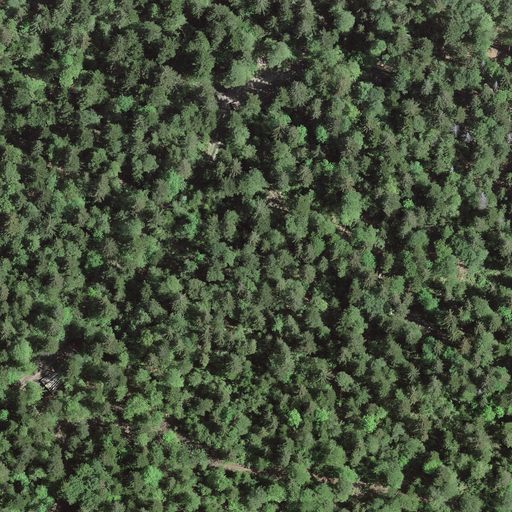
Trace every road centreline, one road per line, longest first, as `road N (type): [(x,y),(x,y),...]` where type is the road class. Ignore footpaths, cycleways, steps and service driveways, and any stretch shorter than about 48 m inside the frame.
road 1 (track): [(0,395),(208,154),(235,97),(308,59),(350,0)]
road 2 (track): [(149,0),(0,0)]
road 3 (track): [(338,16),(208,0)]
